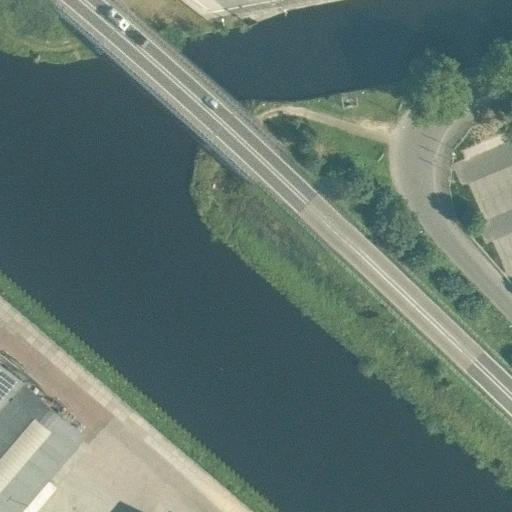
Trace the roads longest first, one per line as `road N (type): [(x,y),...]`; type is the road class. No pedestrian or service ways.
road 1 (primary): [(511,397),(81,0)]
road 2 (unclassified): [(511,311),(443,242),(414,173),(422,139),(438,119),(484,87),(511,82)]
